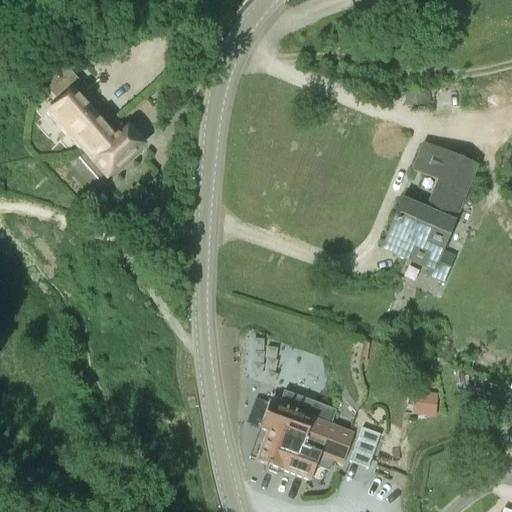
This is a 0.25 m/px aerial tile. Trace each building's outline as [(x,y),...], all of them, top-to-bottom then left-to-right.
[(133,3),(131,0),(98,0),(92,4),(106,23),(133,3)] [(82,150),(113,123),(112,123),(66,70),(45,88),(58,103),(46,114),(79,152),(82,150)] [(106,177),(141,146),(142,145),(127,129),(126,129),(126,130),(125,131),(115,120),(112,123),(113,123),(82,150),(106,177)] [(400,201),(380,249),(399,257),(402,250),(417,256),(416,258),(420,260),(421,258),(438,265),(455,224),(450,222),(473,165),(423,144),(412,171),(439,182),(427,212),(400,201)] [(134,218),(146,226),(163,202),(151,194),(134,218)] [(446,281),(449,273),(432,266),(429,274),(446,281)] [(450,346),(443,343),(438,355),(445,358),(450,346)] [(437,395),(413,393),(411,417),(435,419),(437,395)] [(342,464),(346,454),(353,435),(330,427),(334,415),(313,407),(309,419),(269,404),(259,430),(266,432),(255,462),(269,467),(268,471),(277,475),(278,471),(309,482),(319,456),(342,464)] [(361,429),(348,463),(367,470),(380,436),(361,429)]
